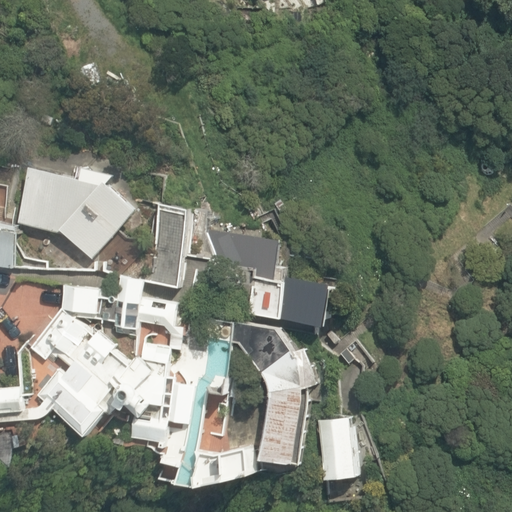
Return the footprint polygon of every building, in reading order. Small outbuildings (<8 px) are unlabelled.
[(71,42),(78,48),(87,37),(81,31),(71,42)] [(96,62),(81,67),(93,85),(103,81),(96,62)] [(486,174),(489,175),(492,175),(494,173),(496,171),(497,169),(504,168),(503,161),(496,162),(494,160),(491,159),(491,152),(484,153),(485,160),(484,160),(482,163),(481,165),(481,168),(482,171),(484,173),(486,174)] [(84,178),(33,165),(20,222),(69,234),(95,259),(141,210),(112,182),(119,175),(87,166),(84,178)] [(165,203),(152,282),(183,287),(188,254),(196,208),(165,203)] [(213,261),(219,262),(209,232),(210,228),(212,211),(196,208),(188,254),(214,258),(213,261)] [(0,265),(17,267),(22,231),(0,227),(0,265)] [(257,276),(278,280),(284,239),(210,228),(209,232),(219,262),(239,265),(258,268),(257,276)] [(251,314),(284,318),(290,281),(278,280),(257,276),(258,268),(239,265),(236,283),(255,286),(253,301),(251,314)] [(290,281),(284,318),(331,325),(337,282),(291,275),(290,281)] [(142,321),(146,296),(148,282),(125,278),(123,292),(105,289),(101,314),(81,311),(80,317),(118,322),(116,332),(140,336),(142,321)] [(50,396),(59,403),(55,408),(88,436),(109,411),(113,414),(122,405),(127,409),(129,406),(131,403),(134,404),(136,403),(138,403),(142,407),(149,398),(143,393),(143,392),(143,390),(142,388),(141,387),(155,373),(158,370),(144,357),(137,364),(117,349),(121,343),(103,329),(99,333),(79,318),(80,317),(81,311),(101,314),(105,289),(68,283),(64,307),(32,347),(47,360),(50,357),(55,361),(60,355),(72,366),(67,373),(61,368),(39,394),(46,400),(50,396)] [(255,286),(236,283),(234,298),(253,301),(255,286)] [(182,302),(146,296),(142,321),(167,325),(171,331),(169,345),(173,346),(173,348),(184,349),(186,336),(187,327),(178,325),(182,302)] [(273,397),(264,459),(297,464),(304,465),(313,405),(314,398),(314,393),(314,387),(326,383),(313,346),(301,351),(300,349),(284,327),(240,320),(213,316),(212,330),(192,327),(191,337),(188,336),(186,336),(184,349),(173,348),(170,376),(166,405),(164,420),(142,417),(136,416),(133,437),(164,442),(163,446),(168,447),(166,462),(186,466),(183,482),(205,486),(236,479),(261,473),(254,444),(229,451),(221,452),(206,450),(202,449),(210,391),(213,388),(230,391),(273,397)] [(131,403),(129,406),(142,417),(164,420),(166,405),(170,376),(173,348),(173,346),(169,345),(146,342),(144,357),(158,370),(155,373),(141,387),(142,388),(143,390),(143,392),(143,393),(149,398),(142,407),(138,403),(136,403),(134,404),(131,403)] [(55,408),(59,403),(50,396),(46,400),(44,404),(42,406),(40,407),(35,407),(26,408),(23,385),(0,387),(0,421),(40,418),(46,417),(50,414),(53,410),(55,408)] [(361,476),(355,416),(322,419),(329,479),(361,476)]
